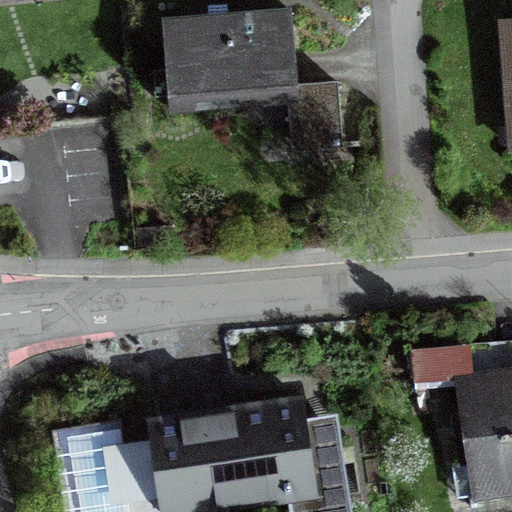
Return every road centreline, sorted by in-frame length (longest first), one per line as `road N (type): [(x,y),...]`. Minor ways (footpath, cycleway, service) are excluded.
road 1 (residential): [(0,313),(420,286)]
road 2 (residential): [(420,286),(391,0)]
